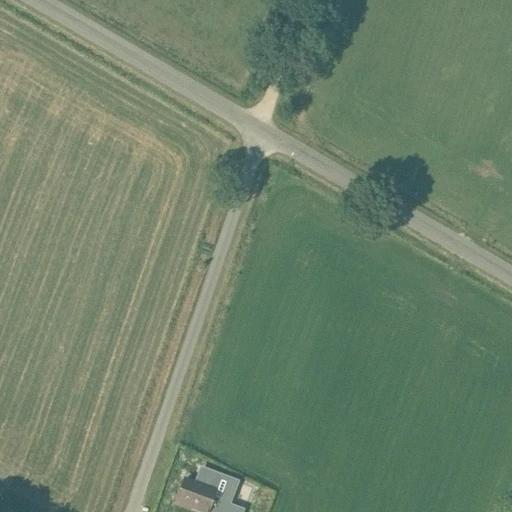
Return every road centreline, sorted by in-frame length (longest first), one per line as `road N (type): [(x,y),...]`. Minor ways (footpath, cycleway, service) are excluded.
road 1 (unclassified): [(262,131),(131,511)]
road 2 (unclassified): [(511,276),(262,131)]
road 3 (unclassified): [(262,131),(36,0)]
road 4 (track): [(301,0),(262,131)]
